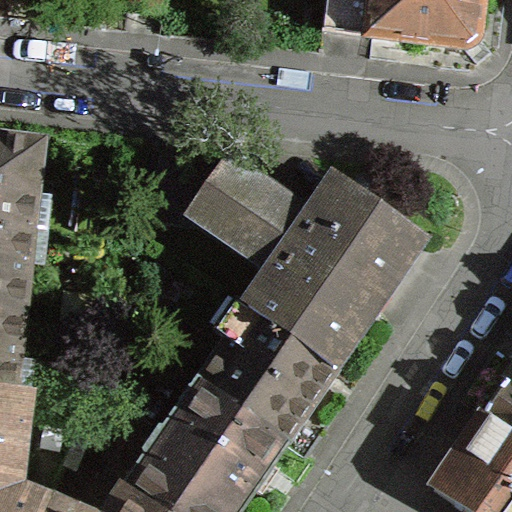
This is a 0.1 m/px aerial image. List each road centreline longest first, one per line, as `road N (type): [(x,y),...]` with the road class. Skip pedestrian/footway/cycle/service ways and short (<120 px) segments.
road 1 (residential): [(0,65),(511,136)]
road 2 (residential): [(319,511),(511,198)]
